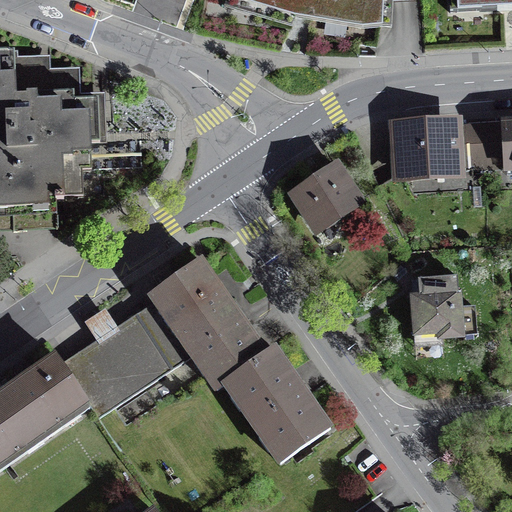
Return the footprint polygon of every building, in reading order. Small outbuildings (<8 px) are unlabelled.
[(226,0),(225,7),(292,26),(306,0),(313,0),(312,14),(363,23),(381,26),(385,0),(226,0)] [(511,0),(449,0),(450,13),(454,13),(452,0),(478,0),(480,11),(511,9),(511,0)] [(40,65),(15,66),(14,52),(0,53),(0,216),(13,216),(13,225),(29,225),(28,203),(64,201),(64,198),(83,197),(82,171),(91,171),(90,145),(100,144),(98,102),(74,103),(72,76),(41,78),(40,65)] [(511,124),(479,127),(481,169),(495,168),(496,186),(511,185),(511,124)] [(481,169),(479,127),(445,128),(398,131),(399,142),(401,173),(481,169)] [(315,183),(295,196),(317,230),(359,202),(334,165),(320,174),(323,178),(315,183)] [(163,312),(193,357),(217,390),(225,384),(266,355),(234,309),(200,261),(151,296),(163,312)] [(457,277),(418,280),(419,297),(412,297),(415,335),(439,333),(439,339),(463,337),(463,336),(477,335),(475,308),(461,309),(460,293),(459,294),(457,277)] [(77,354),(114,409),(193,357),(163,312),(145,325),(137,314),(77,354)] [(266,355),(225,384),(280,463),(329,429),(300,388),(273,350),(266,355)] [(114,409),(77,354),(62,365),(86,401),(98,419),(114,409)] [(18,382),(49,426),(86,401),(62,365),(55,357),(18,382)] [(18,382),(0,394),(0,435),(11,452),(49,426),(18,382)] [(0,459),(11,452),(0,435),(0,459)]
